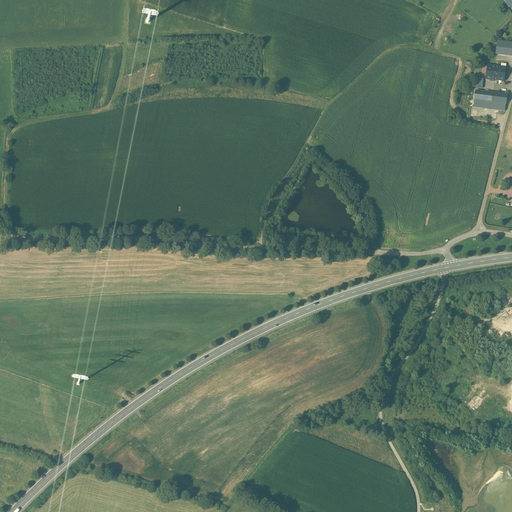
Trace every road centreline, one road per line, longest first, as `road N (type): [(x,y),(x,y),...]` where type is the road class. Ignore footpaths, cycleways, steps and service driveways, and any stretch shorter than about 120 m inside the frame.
road 1 (primary): [(446,268),(336,299),(203,360),(129,408),(13,511)]
road 2 (residential): [(0,232),(242,249),(445,250)]
road 3 (track): [(4,233),(10,127),(103,106),(119,68),(125,0)]
road 4 (residential): [(420,511),(384,427),(383,401),(421,338),(446,268)]
road 5 (track): [(511,62),(400,45),(367,70)]
